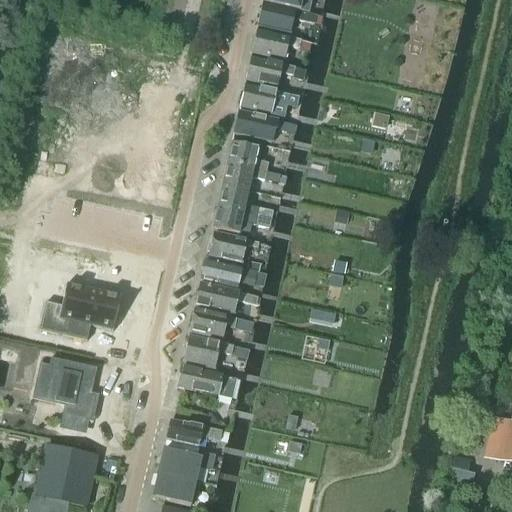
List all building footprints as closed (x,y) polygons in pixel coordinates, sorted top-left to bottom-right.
[(261,0),(261,5),(307,15),(310,0),(261,0)] [(261,6),(256,29),(288,36),(292,22),(319,28),(321,19),(261,6)] [(254,33),(249,56),(282,63),(285,49),(297,52),(307,54),(309,46),(299,43),(254,33)] [(249,61),(244,83),(245,83),(276,90),(279,77),(300,82),(302,83),(304,74),(304,73),(249,61)] [(243,88),(238,111),(270,118),(273,103),(294,108),(295,108),(299,109),(301,101),(243,88)] [(232,136),(232,137),(270,146),(273,133),(288,136),(290,127),(237,115),(233,132),(232,136)] [(363,117),(362,124),(376,128),(378,120),(363,117)] [(230,145),(226,166),(266,175),(268,166),(253,163),(256,151),(230,145)] [(226,166),(221,186),(247,192),(249,180),(264,184),(266,175),(226,166)] [(220,190),(216,211),(268,223),(270,214),(243,208),(246,196),(247,192),(221,186),(220,190)] [(216,211),(211,231),(218,233),(248,240),(251,227),(266,231),(268,223),(216,211)] [(209,241),(206,254),(209,254),(207,259),(240,266),(244,250),(255,252),(256,246),(217,237),(213,236),(212,237),(212,241),(209,241)] [(200,282),(200,283),(234,290),(235,284),(252,288),(255,275),(245,272),(238,271),(206,264),(204,263),(201,278),(200,282)] [(247,263),(245,272),(258,275),(260,266),(247,263)] [(334,264),(332,274),(344,276),(346,266),(334,264)] [(44,305),(38,333),(86,344),(89,329),(110,333),(110,335),(111,335),(119,298),(118,298),(118,299),(66,288),(67,286),(65,286),(60,309),(44,305)] [(194,308),(194,309),(231,317),(234,304),(236,295),(199,287),(195,304),(194,308)] [(258,310),(260,300),(236,295),(234,304),(258,310)] [(188,334),(188,335),(220,342),(224,325),(229,326),(228,331),(245,335),(247,325),(234,322),(193,312),(189,330),(188,334)] [(186,347),(181,366),(182,366),(212,373),(216,355),(228,358),(230,349),(187,340),(187,343),(186,347)] [(318,341),(316,350),(327,353),(330,343),(318,341)] [(232,350),(230,358),(246,361),(248,354),(232,350)] [(41,370),(37,388),(56,393),(54,404),(66,407),(61,430),(83,435),(86,422),(89,423),(95,400),(87,398),(84,397),(85,392),(89,393),(94,371),(50,361),(47,371),(41,370)] [(180,370),(176,390),(227,401),(232,403),(233,400),(237,383),(231,382),(180,370)] [(173,423),(193,428),(195,416),(175,412),(173,423)] [(194,426),(194,427),(205,430),(208,419),(197,416),(194,426)] [(511,425),(493,420),(483,460),(511,467),(511,425)] [(165,442),(165,444),(196,450),(198,440),(217,444),(226,446),(228,436),(172,424),(169,423),(167,436),(165,442)] [(281,443),(279,453),(290,455),(292,445),(281,443)] [(31,497),(27,511),(65,511),(67,505),(85,509),(96,458),(45,447),(34,498),(31,497)] [(160,463),(157,476),(194,485),(198,469),(210,471),(212,458),(196,454),(195,460),(163,453),(162,453),(164,454),(162,462),(160,463)] [(454,457),(448,482),(468,487),(471,473),(464,471),(467,461),(454,457)] [(152,499),(151,500),(189,509),(194,485),(157,476),(154,489),(152,499)]
